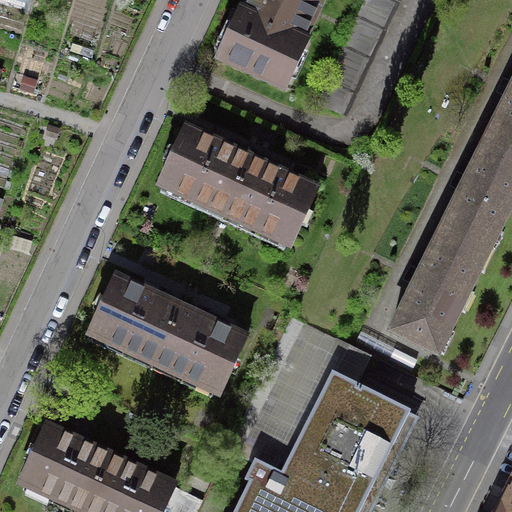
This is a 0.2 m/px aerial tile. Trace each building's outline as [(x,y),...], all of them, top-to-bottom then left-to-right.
[(0,0),(0,2),(24,10),(26,0),(0,0)] [(318,7),(318,6),(304,0),(250,0),(244,13),(239,10),(233,23),(217,57),(287,89),(308,43),(303,40),(318,7)] [(365,0),(318,103),(345,116),(399,0),(365,0)] [(19,90),(33,94),(37,80),(23,76),(19,90)] [(508,97),(485,143),(511,156),(511,83),(509,90),(505,96),(508,97)] [(45,135),(57,139),(61,128),(49,124),(45,135)] [(159,184),(225,215),(251,160),(225,148),(226,146),(219,143),(212,140),(211,142),(184,129),(159,184)] [(461,191),(443,226),(488,248),(496,233),(497,233),(511,204),(511,156),(485,143),(467,178),(465,177),(462,184),(459,190),(461,191)] [(225,215),(292,246),(317,191),(290,178),(291,177),(284,173),(277,170),(277,172),(251,160),(225,215)] [(414,285),(391,331),(436,353),(446,331),(448,332),(479,270),(477,269),(488,248),(443,226),(421,272),(418,271),(415,277),(412,284),(414,285)] [(89,333),(155,363),(180,308),(155,297),(156,295),(149,292),(142,288),(141,290),(115,278),(105,298),(102,301),(100,305),(99,309),(98,313),(89,333)] [(155,363),(220,394),(229,374),(230,374),(232,371),(235,367),(236,364),(237,359),(236,359),(246,339),(219,327),(220,325),(214,322),(207,319),(206,321),(180,308),(155,363)] [(228,450),(259,464),(285,477),(335,374),(359,386),(363,379),(370,364),(374,357),(293,318),(228,450)] [(362,511),(369,499),(413,413),(359,386),(335,374),(285,477),(259,464),(249,483),(255,487),(241,511),(362,511)] [(20,481),(85,511),(110,457),(85,445),(86,444),(79,440),(72,437),(71,439),(45,427),(20,481)] [(85,511),(196,511),(202,500),(175,488),(148,475),(149,473),(142,470),(135,467),(134,468),(110,457),(85,511)] [(498,511),(511,511),(511,484),(505,500),(498,511)]
